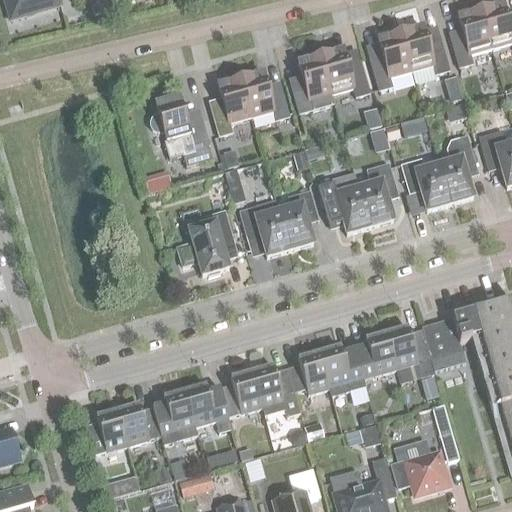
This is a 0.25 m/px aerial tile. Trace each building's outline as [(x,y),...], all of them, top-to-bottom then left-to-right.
[(59,9),(56,0),(2,0),(9,23),(59,9)] [(478,12),(490,53),(511,47),(511,28),(508,30),(502,8),(491,11),(490,8),(478,12)] [(469,59),(490,53),(478,12),(466,15),(467,18),(457,21),(463,43),(451,46),(459,75),(460,75),(459,72),(471,68),(469,59)] [(398,35),(410,76),(432,70),(434,79),(446,75),(447,79),(448,78),(440,49),(428,53),(422,31),(411,34),(410,31),(398,35)] [(410,76),(398,35),(386,38),(387,41),(376,44),(382,66),(371,69),(379,98),(380,98),(379,95),(391,91),(389,83),(410,76)] [(318,58),(330,99),(352,93),(354,101),(367,98),(368,101),(360,72),(348,75),(342,54),(331,57),(330,54),(318,58)] [(330,99),(318,58),(306,61),(307,64),(296,67),(303,89),(291,92),(299,121),(300,121),(299,118),(332,108),(330,99)] [(250,77),(238,81),(250,122),(272,116),(274,125),(286,121),(287,125),(288,124),(280,95),(268,98),(262,77),(251,80),(250,77)] [(229,128),(250,122),(238,81),(226,84),(227,87),(217,90),(223,111),(211,115),(219,144),(220,144),(219,140),(231,137),(229,128)] [(185,125),(178,101),(154,108),(157,119),(155,119),(152,121),(150,124),(149,127),(149,131),(151,134),(154,136),(157,137),(162,136),(165,147),(169,159),(182,155),(182,158),(181,158),(185,171),(211,164),(200,124),(185,129),(185,125)] [(388,146),(400,142),(396,130),(384,134),(388,146)] [(505,193),(511,190),(511,148),(505,150),(501,135),(477,142),(487,176),(499,172),(505,193)] [(445,168),(437,170),(449,209),(472,202),(466,183),(466,182),(477,179),(469,149),(466,138),(449,143),(445,151),(446,156),(449,167),(445,168)] [(239,153),(224,158),(228,172),(243,167),(239,153)] [(297,174),(307,171),(303,156),(293,159),(297,174)] [(425,216),(449,209),(437,170),(423,174),(420,164),(399,170),(408,199),(419,196),(425,216)] [(357,193),(369,232),(392,226),(386,205),(397,202),(388,168),(365,174),(369,190),(357,193)] [(233,208),(245,205),(236,173),(224,177),(233,208)] [(153,195),(177,190),(174,175),(150,180),(153,195)] [(345,239),(369,232),(357,193),(353,178),(341,181),(316,188),(326,223),(339,219),(345,239)] [(277,216),(289,255),(312,249),(306,228),(317,225),(309,195),(286,202),(289,213),(277,216)] [(265,262),(289,255),(277,216),(274,206),(260,209),(238,216),(246,245),(259,241),(265,262)] [(182,271),(197,267),(201,280),(207,279),(207,281),(219,277),(218,275),(227,273),(220,248),(232,244),(224,215),(200,222),(203,230),(188,235),(192,248),(176,253),(182,271)] [(511,305),(420,332),(421,334),(429,364),(431,368),(433,376),(464,367),(462,359),(459,348),(470,345),(470,344),(479,341),(511,456),(511,305)] [(408,338),(406,331),(396,334),(395,333),(389,336),(385,337),(396,374),(417,368),(421,383),(434,379),(433,376),(431,368),(429,364),(421,334),(408,338)] [(395,374),(385,337),(381,339),(374,339),(374,341),(364,344),(365,350),(353,353),(360,378),(362,384),(395,374)] [(322,356),(318,357),(328,393),(331,401),(364,391),(362,384),(360,378),(353,353),(341,357),(339,351),(329,354),(328,352),(322,356)] [(298,369),(286,373),(293,397),(305,394),(307,399),(328,393),(318,357),(314,358),(306,358),(306,360),(296,363),(298,369)] [(292,398),(293,397),(286,373),(274,376),(272,370),(262,373),(261,371),(254,375),(251,376),(261,413),(263,421),(284,415),(286,422),(298,418),(292,398)] [(240,419),(261,413),(251,376),(247,377),(239,378),(239,380),(229,382),(231,389),(219,392),(227,422),(239,418),(240,419)] [(433,384),(421,387),(426,406),(438,402),(433,384)] [(187,395),(183,396),(194,432),(215,426),(218,438),(231,434),(227,422),(219,392),(206,396),(205,389),(194,392),(193,391),(187,395)] [(359,408),(374,403),(370,390),(354,395),(359,408)] [(164,408),(151,412),(160,441),(162,447),(195,438),(194,432),(183,396),(179,397),(172,397),(172,399),(162,402),(163,405),(164,408)] [(120,414),(116,415),(126,451),(148,445),(160,441),(151,412),(139,415),(137,409),(127,412),(126,410),(120,414)] [(442,410),(431,413),(446,467),(458,464),(442,410)] [(105,457),(126,451),(116,415),(112,416),(105,416),(105,418),(95,421),(96,427),(84,431),(93,461),(105,457)] [(362,431),(374,428),(372,418),(359,422),(362,431)] [(308,447),(324,442),(319,427),(304,432),(308,447)] [(380,448),(375,430),(359,435),(364,453),(380,448)] [(0,437),(0,469),(18,464),(9,435),(0,437)] [(220,458),(206,462),(209,473),(223,469),(220,458)] [(447,492),(438,458),(391,472),(398,493),(411,489),(412,493),(414,501),(447,492)] [(265,462),(251,465),(256,483),(270,479),(265,462)] [(188,463),(176,466),(180,482),(192,479),(188,463)] [(384,463),(371,467),(375,482),(376,482),(388,478),(384,463)] [(170,483),(166,471),(154,475),(158,487),(170,483)] [(320,502),(312,474),(288,481),(293,499),(271,506),(273,511),(308,511),(307,506),(320,502)] [(357,475),(329,483),(333,498),(336,511),(384,511),(376,482),(375,482),(377,486),(361,490),(357,475)] [(190,484),(179,487),(183,503),(194,500),(190,484)] [(115,487),(101,491),(105,505),(119,501),(115,487)] [(31,511),(26,492),(0,499),(0,511),(31,511)]
